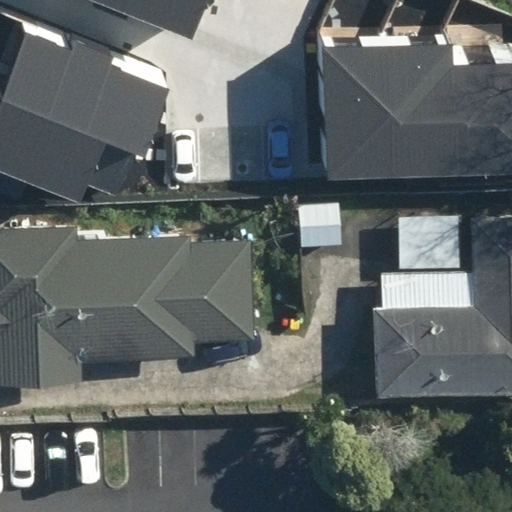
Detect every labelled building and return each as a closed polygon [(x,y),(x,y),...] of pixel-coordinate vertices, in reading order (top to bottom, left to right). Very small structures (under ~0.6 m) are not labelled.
[(121,0),(196,28),(206,0),(121,0)] [(28,33),(0,107),(0,161),(90,195),(95,182),(120,192),(132,159),(144,163),(172,87),(28,33)] [(323,53),(330,177),(511,167),(511,65),(451,68),(456,46),(323,53)] [(511,384),(511,203),(396,205),(397,256),(461,255),(462,294),(368,295),(370,386),(511,384)] [(80,217),(0,216),(0,369),(78,371),(79,347),(193,348),(193,330),(252,330),(253,232),(79,230),(80,217)]
